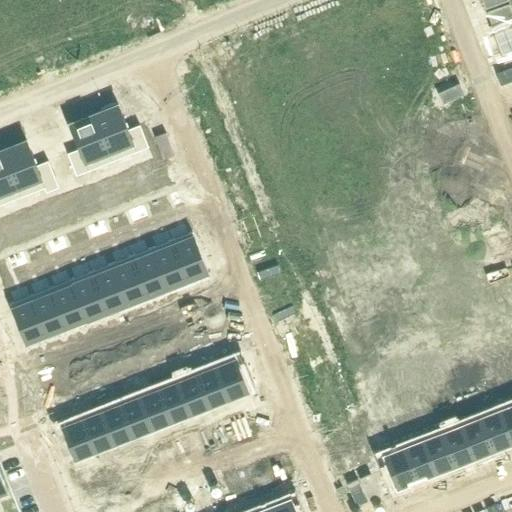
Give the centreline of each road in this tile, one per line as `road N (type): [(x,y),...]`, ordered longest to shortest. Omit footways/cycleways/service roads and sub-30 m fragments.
road 1 (residential): [(450,0),(511,177),(511,477),(426,511)]
road 2 (residential): [(267,0),(0,106)]
